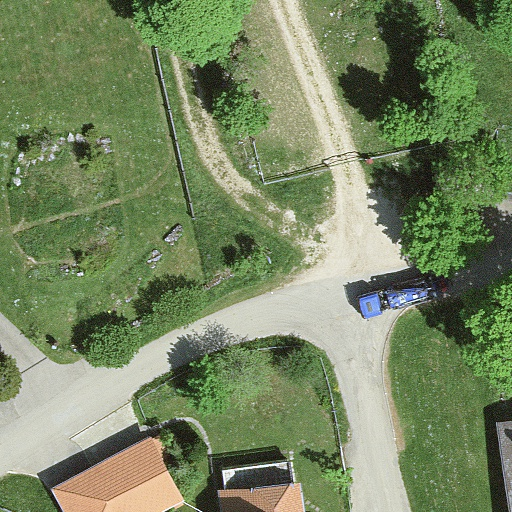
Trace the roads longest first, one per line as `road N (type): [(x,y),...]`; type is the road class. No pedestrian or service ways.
road 1 (unclassified): [(329,317),(270,313),(230,325),(0,457)]
road 2 (track): [(176,16),(210,157),(235,193),(313,236),(370,242)]
road 3 (track): [(384,291),(286,0)]
road 4 (unclassified): [(384,511),(352,347),(329,317)]
road 5 (unclassified): [(329,317),(384,291),(511,269)]
